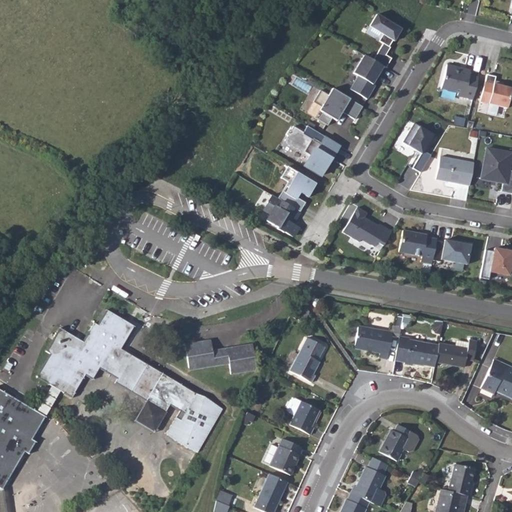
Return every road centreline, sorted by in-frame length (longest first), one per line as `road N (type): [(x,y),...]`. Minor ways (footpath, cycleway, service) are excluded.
road 1 (residential): [(286,268),(170,204),(135,198),(122,206),(111,235),(117,260),(132,272),(175,289),(259,271)]
road 2 (residential): [(308,511),(341,437),(370,403),(421,400),(500,451)]
road 3 (residential): [(357,173),(443,33),(456,26),(511,38)]
road 4 (residential): [(511,312),(286,268)]
road 5 (residential): [(511,222),(400,200),(357,173)]
